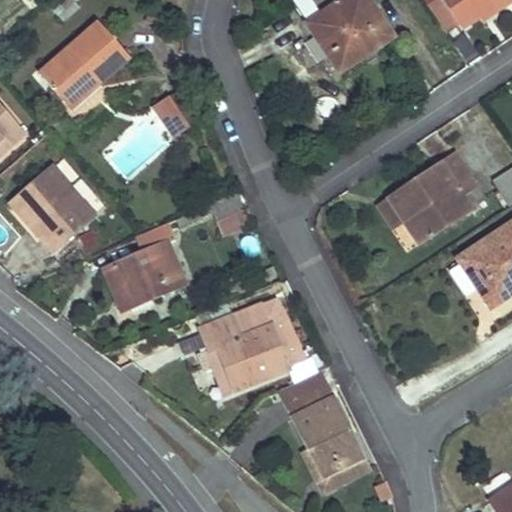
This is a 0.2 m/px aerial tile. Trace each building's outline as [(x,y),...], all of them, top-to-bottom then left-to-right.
[(57,0),(51,6),(60,16),(77,0),(57,0)] [(336,0),(292,0),(340,72),(392,37),(368,0),(343,0),(339,3),(336,0)] [(443,0),(434,0),(428,4),(446,31),(459,22),(443,0)] [(511,0),(443,0),(459,22),(462,27),(480,15),(502,0),(506,4),(511,0)] [(502,0),(480,15),(483,20),(506,4),(502,0)] [(99,22),(40,72),(65,103),(96,77),(101,83),(131,57),(99,22)] [(96,77),(65,103),(71,109),(101,83),(96,77)] [(171,141),(189,127),(166,96),(148,110),(171,141)] [(0,102),(0,139),(2,138),(9,146),(25,132),(0,102)] [(2,138),(0,139),(0,154),(9,146),(2,138)] [(457,154),(390,198),(405,220),(420,243),(471,210),(463,196),(477,185),(457,154)] [(53,167),(19,197),(48,232),(42,238),(54,251),(96,214),(53,167)] [(237,195),(209,206),(216,224),(244,213),(237,195)] [(19,197),(12,203),(42,238),(48,232),(19,197)] [(390,198),(379,206),(393,227),(405,220),(390,198)] [(244,213),(216,224),(223,239),(251,228),(244,213)] [(140,236),(137,237),(142,253),(106,270),(121,307),(151,294),(155,301),(187,287),(169,243),(174,241),(167,224),(140,236)] [(511,225),(460,259),(471,277),(482,294),(491,307),(511,292),(511,225)] [(279,268),(268,272),(272,282),(281,278),(279,268)] [(151,294),(121,307),(124,314),(155,301),(151,294)] [(263,305),(201,329),(210,353),(218,351),(234,391),(289,371),(263,305)] [(218,351),(210,353),(226,395),(234,391),(218,351)] [(320,372),(281,392),(286,406),(309,452),(313,451),(325,476),(340,470),(343,476),(367,464),(320,372)] [(309,452),(305,455),(325,494),(370,470),(367,464),(343,476),(340,470),(325,476),(313,451),(309,452)] [(511,511),(511,488),(489,504),(495,511),(511,511)]
